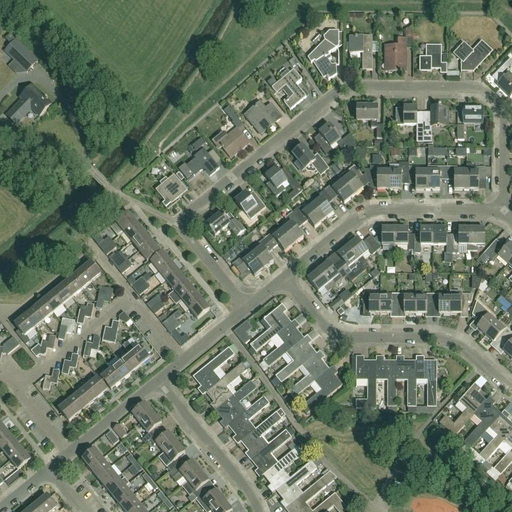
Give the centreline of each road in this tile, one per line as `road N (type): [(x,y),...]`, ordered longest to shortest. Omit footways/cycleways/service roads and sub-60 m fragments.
road 1 (residential): [(183,225),(187,213),(325,101),(362,86),(485,89),(504,116),(500,211)]
road 2 (residential): [(282,278),(335,333),(449,342),(511,392)]
road 3 (residential): [(282,278),(367,212),(500,211)]
road 4 (residential): [(259,511),(158,380)]
road 5 (residential): [(14,378),(41,370),(131,296)]
